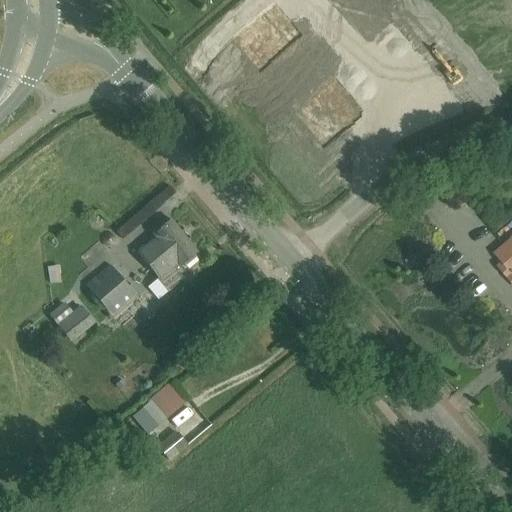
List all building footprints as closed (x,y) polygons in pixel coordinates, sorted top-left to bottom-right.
[(243,33),(228,46),(254,77),(299,38),(273,8),(260,18),(259,17),(241,31),(243,33)] [(413,65),(393,83),(417,112),(438,94),(413,65)] [(336,82),(290,120),(316,151),(361,112),(336,82)] [(196,252),(183,236),(170,220),(153,235),(155,238),(138,253),(158,278),(156,280),(166,292),(183,278),(180,274),(183,271),(179,266),(196,252)] [(511,241),(503,250),(510,259),(501,267),(511,279),(511,241)] [(137,298),(109,265),(84,286),(112,319),(137,298)] [(56,325),(71,312),(63,303),(48,315),(56,325)] [(71,344),(94,325),(80,307),(56,327),(71,344)] [(149,403),(132,418),(147,436),(164,421),(163,420),(149,403)] [(187,446),(175,432),(156,447),(169,462),(187,447),(187,446)]
